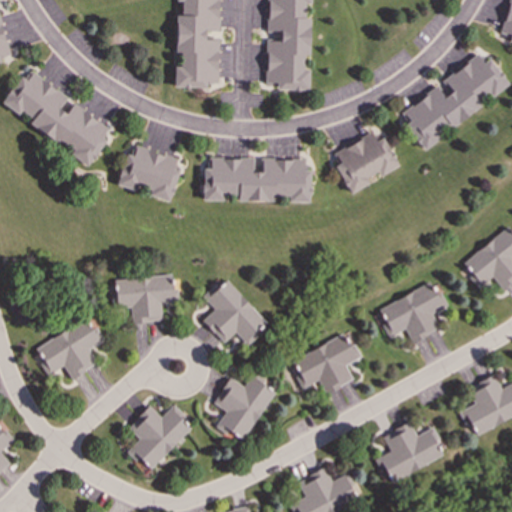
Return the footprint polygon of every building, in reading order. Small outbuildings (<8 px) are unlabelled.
[(172,88),(205,88),(205,82),(216,82),(216,40),(203,40),(203,31),(217,31),(217,0),(174,0),(174,1),(180,1),(180,15),(174,15),(174,52),(178,52),(178,67),(172,66),(172,88)] [(307,90),(307,69),(306,69),(307,17),(303,17),(303,3),(309,4),(309,0),(265,0),(265,32),(279,32),(278,41),(265,40),(264,82),(275,83),(275,90),(307,90)] [(511,43),(511,0),(507,0),(499,32),(509,34),(507,42),(511,43)] [(0,56),(8,54),(0,21),(0,56)] [(422,147),(480,105),(476,100),(486,92),(490,97),(507,85),(487,58),(482,62),(476,54),(442,79),(450,91),(442,96),(435,87),(398,114),(422,147)] [(0,103),(17,114),(19,111),(31,118),(26,125),(87,165),(110,129),(66,101),(69,98),(30,73),(25,80),(18,75),(0,103)] [(397,167),(382,137),(375,141),(371,133),(333,152),(338,163),(334,165),(348,192),(397,167)] [(169,202),(177,171),(172,169),(175,158),(134,147),(132,155),(124,153),(115,184),(147,193),(146,196),(169,202)] [(202,201),(223,201),(223,195),(237,195),(237,200),(287,200),(287,202),(309,203),(309,170),(302,170),(302,159),(260,158),(260,172),(252,172),(252,158),(209,158),(209,168),(202,168),(202,201)] [(511,234),(506,227),(461,261),(480,286),(491,278),(500,289),(511,279),(511,234)] [(112,279),(114,308),(129,307),(129,323),(160,321),(159,305),(172,304),(170,275),(112,279)] [(265,323),(224,279),(213,289),(211,286),(200,296),(212,309),(200,320),(221,343),(233,332),(244,343),(265,323)] [(377,307),(385,323),(381,325),(387,337),(405,330),(410,342),(437,330),(430,313),(441,308),(430,283),(377,307)] [(34,347),(49,373),(62,366),(69,379),(95,363),(87,349),(102,340),(94,327),(90,330),(83,318),(34,347)] [(344,364),(359,357),(348,332),(291,358),(298,374),(294,375),(300,388),(318,380),(324,393),(351,381),(344,364)] [(475,435),(511,416),(511,381),(499,388),(492,375),(465,388),(473,404),(457,412),(464,425),(468,422),(475,435)] [(271,391),(247,376),(241,386),(227,377),(211,403),(223,411),(213,427),(225,435),(227,432),(241,440),(271,391)] [(125,428),(136,439),(124,452),(135,462),(139,459),(149,469),(188,428),(178,418),(182,415),(171,404),(159,417),(147,406),(125,428)] [(443,455),(430,428),(414,435),(408,422),(380,435),(387,451),(370,459),(383,484),(443,455)] [(0,471),(8,465),(0,452),(0,450),(13,440),(4,428),(0,431),(0,471)] [(295,481),(303,497),(288,504),(291,511),(334,511),(358,500),(345,473),(329,481),(323,468),(295,481)]
